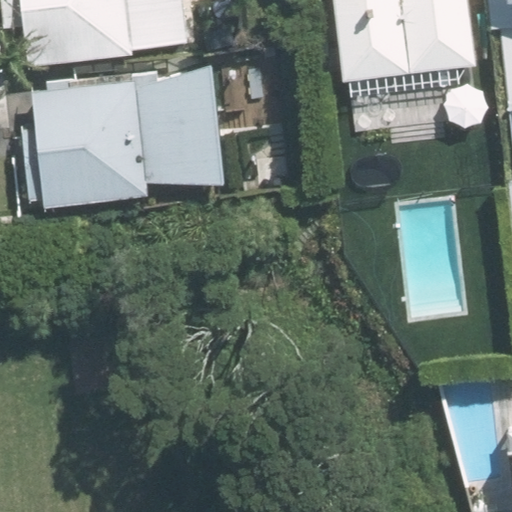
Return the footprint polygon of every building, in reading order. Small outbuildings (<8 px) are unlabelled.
[(1,0),(3,20),(19,19),(23,58),(126,46),(127,42),(186,35),(181,0),(1,0)] [(226,0),(197,3),(200,37),(238,33),(234,0),(226,0)] [(331,0),(340,71),(472,55),(466,0),(331,0)] [(511,0),(492,0),(495,23),(502,22),(510,98),(511,97),(511,0)] [(220,175),(210,56),(134,82),(134,76),(29,87),(34,121),(17,124),(24,194),(42,193),(42,200),(146,189),(144,175),(220,175)]
